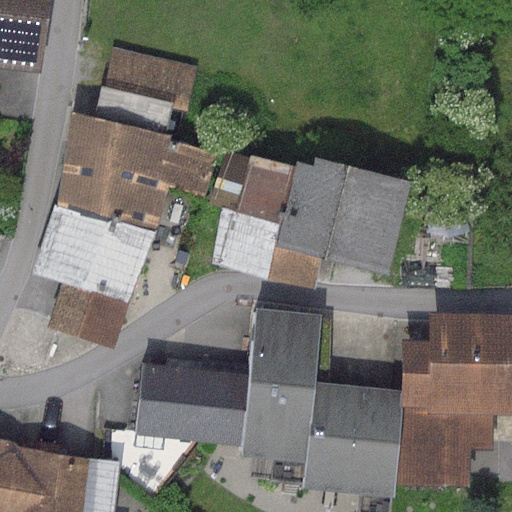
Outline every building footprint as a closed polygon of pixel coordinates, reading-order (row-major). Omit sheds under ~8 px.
[(44,0),(0,0),(0,71),(36,75),(44,0)] [(111,49),(102,87),(168,104),(167,110),(183,114),(193,67),(111,49)] [(90,118),(66,113),(50,205),(152,230),(161,189),(198,198),(211,152),(166,138),(167,134),(163,133),(167,110),(168,104),(102,87),(96,85),(90,118)] [(290,165),(225,150),(210,203),(217,207),(209,264),(312,288),(316,257),(382,275),(407,181),(309,156),(307,165),(292,161),(290,165)] [(152,230),(50,205),(25,275),(56,283),(43,328),(109,349),(123,304),(152,230)] [(162,365),(136,363),(129,434),(237,443),(236,454),(300,461),(297,489),(391,499),(392,487),(398,406),(395,406),(395,389),(309,381),(318,315),(252,308),(245,374),(182,367),(162,365)] [(395,340),(395,389),(395,406),(398,406),(392,487),(466,488),(466,449),(488,449),(489,415),(511,413),(511,313),(423,313),(423,340),(395,340)] [(162,358),(162,365),(182,367),(182,359),(162,358)] [(15,443),(15,446),(73,454),(74,447),(16,439),(15,443)] [(15,443),(0,440),(0,511),(110,511),(118,462),(73,454),(15,446),(15,443)]
